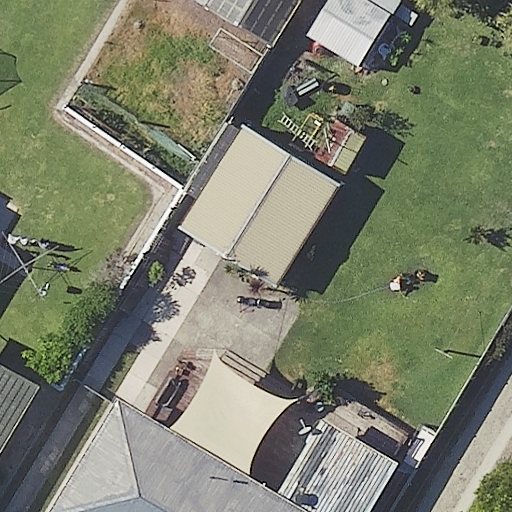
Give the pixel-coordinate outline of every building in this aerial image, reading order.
[(227,0),(196,0),(219,14),(227,0)] [(354,191),(261,128),(192,230),(258,275),(285,293),(354,191)] [(0,236),(19,203),(0,193),(0,236)] [(289,506),(136,418),(81,511),(389,511),(413,473),(334,427),(289,506)] [(0,434),(0,465),(14,443),(0,434)]
